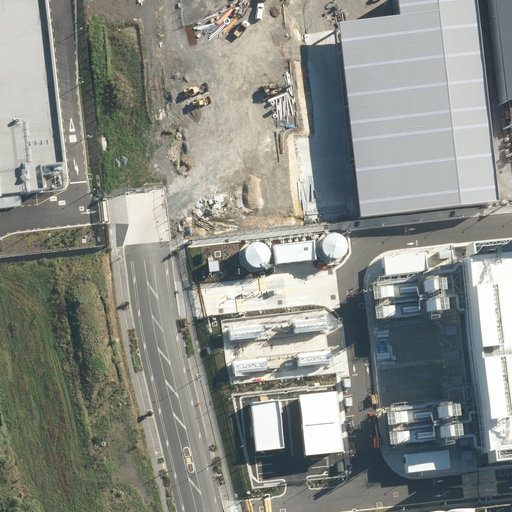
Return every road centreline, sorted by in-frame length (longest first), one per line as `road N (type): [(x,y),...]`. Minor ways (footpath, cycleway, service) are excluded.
road 1 (unclassified): [(197,511),(147,244)]
road 2 (unknown): [(147,244),(116,0)]
